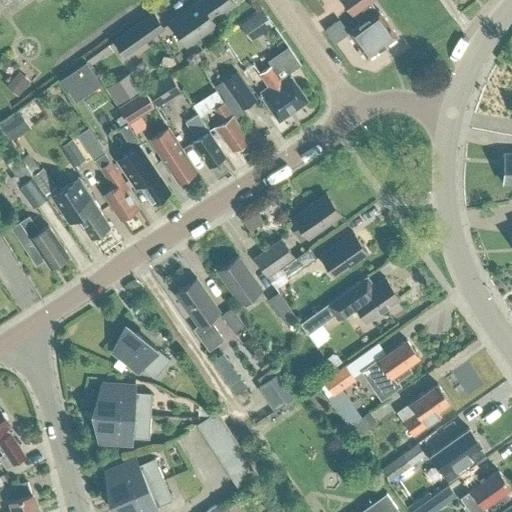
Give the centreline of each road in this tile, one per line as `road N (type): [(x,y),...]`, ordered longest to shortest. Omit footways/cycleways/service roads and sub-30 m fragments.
road 1 (residential): [(20,331),(355,113)]
road 2 (residential): [(511,348),(479,302),(452,241),(444,191),(451,114)]
road 3 (residential): [(78,511),(40,371),(20,331)]
road 4 (residential): [(355,113),(276,0)]
road 5 (residential): [(451,114),(479,45),(511,3)]
